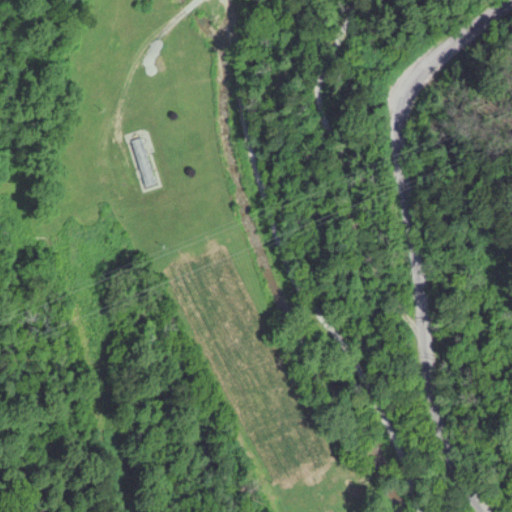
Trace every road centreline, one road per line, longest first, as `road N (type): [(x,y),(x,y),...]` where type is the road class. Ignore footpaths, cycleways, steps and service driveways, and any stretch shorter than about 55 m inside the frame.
road 1 (tertiary): [(480,511),(449,472),(421,358),(428,278),(392,141),(404,95),(434,59),(511,0)]
road 2 (residential): [(342,313),(274,203),(221,0)]
road 3 (residential): [(419,511),(342,313)]
